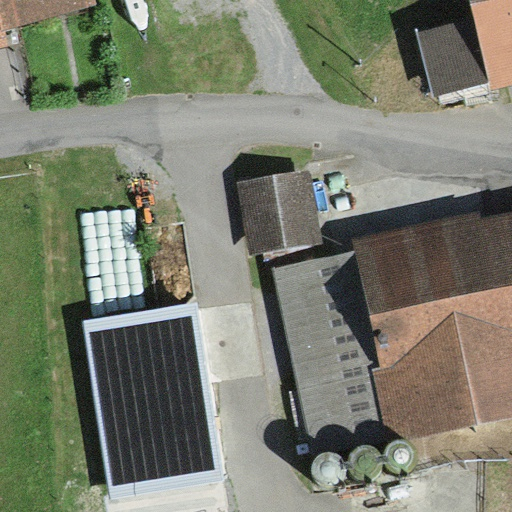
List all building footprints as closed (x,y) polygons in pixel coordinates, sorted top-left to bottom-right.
[(0,0),(0,25),(91,1),(90,0),(0,0)] [(511,0),(475,0),(487,51),(511,44),(511,0)] [(294,164),(228,179),(244,249),(309,235),(294,164)] [(511,218),(282,267),(317,435),(511,394),(511,218)] [(195,307),(83,325),(110,493),(222,475),(195,307)]
